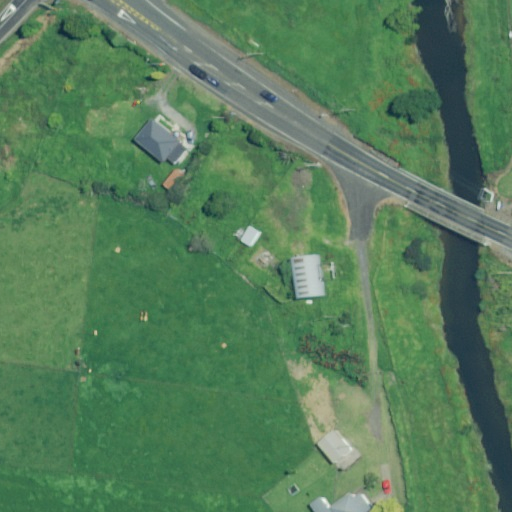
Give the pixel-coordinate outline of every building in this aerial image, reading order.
[(128,74),(95,52),(77,79),(100,94),(105,86),(116,93),(128,74)] [(271,168),(227,138),(212,160),(256,189),(271,168)] [(292,163),(287,169),(286,171),(286,174),(286,176),(286,179),(287,181),(288,183),(289,185),(291,187),(293,188),(296,189),(298,190),(301,190),(303,189),(306,189),(308,187),(310,186),(312,184),(313,182),(314,179),(314,177),(314,174),(314,172),(313,170),(312,167),(311,165),(309,164),(306,162),(304,161),(302,161),(299,161),(297,161),(294,162),(292,163)] [(333,201),(322,183),(309,191),(320,209),(333,201)] [(283,203),(276,198),(256,227),(263,232),(283,203)] [(261,233),(252,227),(243,241),(252,247),(261,233)] [(322,297),(321,290),(320,283),(340,280),(337,263),(317,267),(313,240),(290,244),(300,300),(322,297)] [(276,255),(260,244),(247,263),(263,274),(277,285),(290,266),(276,255)] [(315,323),(308,307),(293,314),(300,330),(315,323)] [(352,451),(336,431),(320,444),(337,464),(352,451)] [(371,511),(374,511),(362,494),(356,498),(352,494),(331,509),(322,497),(312,505),(317,511),(371,511)]
